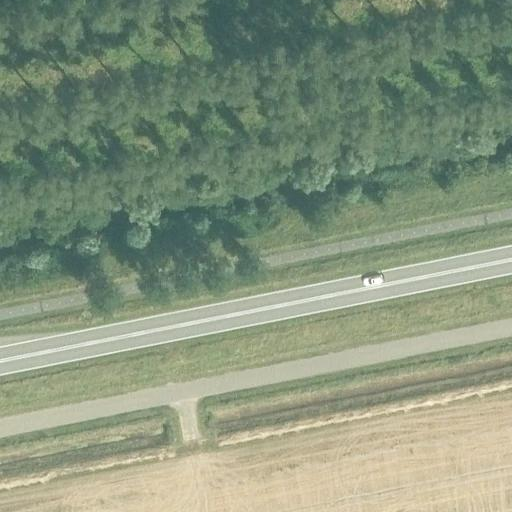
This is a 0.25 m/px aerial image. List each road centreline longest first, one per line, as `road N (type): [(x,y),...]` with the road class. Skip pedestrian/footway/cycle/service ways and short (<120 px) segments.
road 1 (trunk): [(0,353),(511,250)]
road 2 (unclassified): [(0,427),(511,326)]
